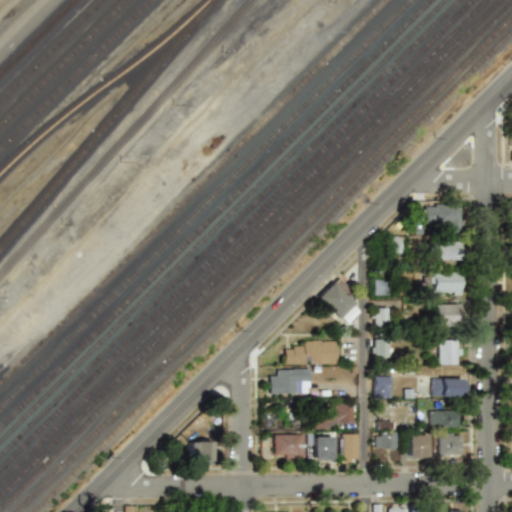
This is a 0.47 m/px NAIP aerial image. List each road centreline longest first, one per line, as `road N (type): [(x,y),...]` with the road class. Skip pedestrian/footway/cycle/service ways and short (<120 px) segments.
road 1 (tertiary): [(511,76),(71,511)]
road 2 (residential): [(486,102),(491,511)]
road 3 (residential): [(511,483),(143,487),(120,482),(114,470)]
road 4 (residential): [(227,358),(239,371),(241,511)]
